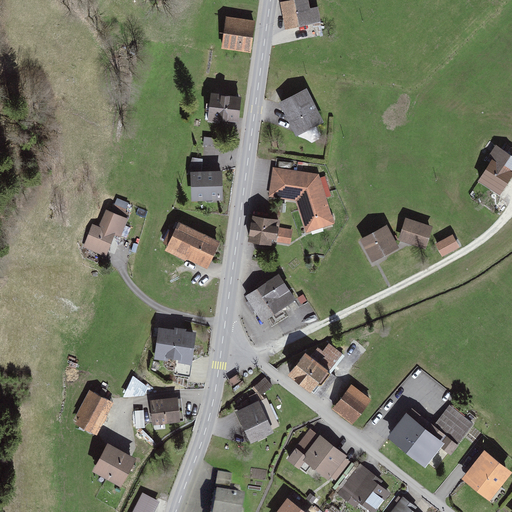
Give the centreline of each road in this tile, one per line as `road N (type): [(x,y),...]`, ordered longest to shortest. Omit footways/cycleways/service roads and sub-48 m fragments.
road 1 (tertiary): [(223,333),(269,0)]
road 2 (residential): [(447,511),(223,333)]
road 3 (tertiary): [(178,511),(211,409),(223,333)]
